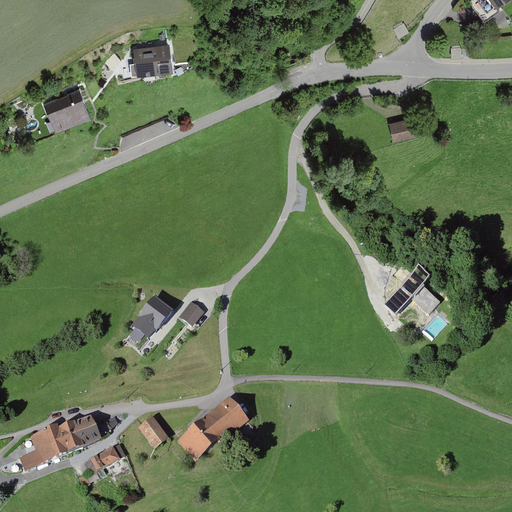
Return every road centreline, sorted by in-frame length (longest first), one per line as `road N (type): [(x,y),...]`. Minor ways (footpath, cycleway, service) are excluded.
road 1 (residential): [(511,69),(321,73),(0,212)]
road 2 (track): [(0,438),(83,414),(207,400),(241,379),(282,377),(435,389),(511,422)]
